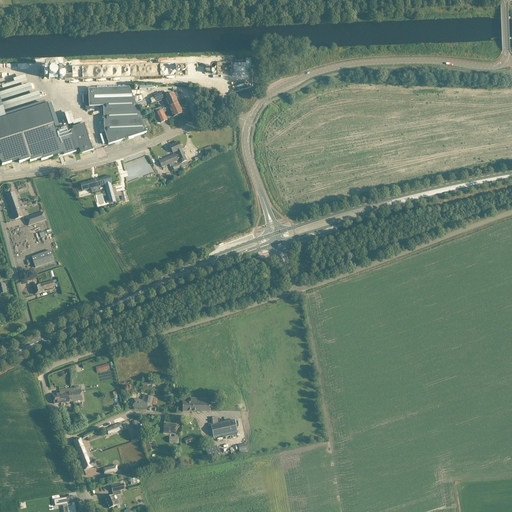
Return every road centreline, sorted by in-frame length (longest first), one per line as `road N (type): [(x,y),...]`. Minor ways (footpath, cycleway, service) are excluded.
road 1 (tertiary): [(402,0),(0,22)]
road 2 (unclassified): [(65,440),(45,369),(293,290)]
road 3 (tertiary): [(248,121),(275,90),(324,69),(379,61),(493,67),(503,60)]
road 4 (unclassified): [(0,177),(119,156),(214,116),(248,121)]
road 5 (secondary): [(511,172),(278,233)]
road 6 (secondary): [(280,241),(511,177)]
road 7 (unclassified): [(511,214),(293,290)]
road 8 (secondary): [(271,235),(130,297)]
road 9 (secondary): [(130,297),(274,243)]
road 10 (unknown): [(104,159),(78,102),(25,68),(0,68)]
road 11 (secondary): [(0,362),(130,297)]
road 12 (residential): [(65,440),(125,413),(182,415)]
